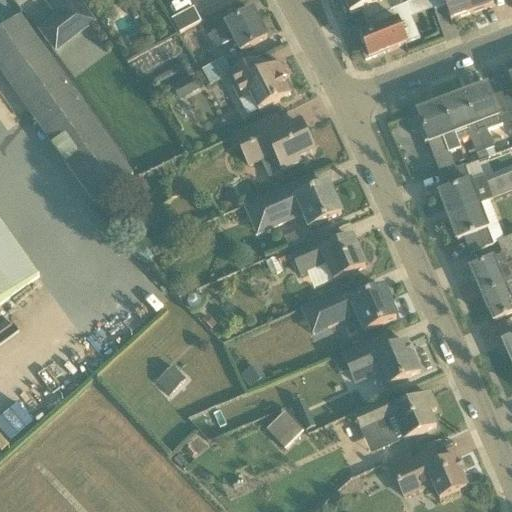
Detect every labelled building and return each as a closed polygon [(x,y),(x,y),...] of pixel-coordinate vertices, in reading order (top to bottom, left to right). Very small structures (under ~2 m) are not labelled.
[(77,0),(44,0),(43,1),(56,19),(78,1),(77,0)] [(366,23),(392,13),(387,0),(382,3),(380,0),(338,0),(345,16),(346,15),(345,14),(349,13),(350,17),(362,12),(366,23)] [(472,15),(466,0),(442,0),(451,23),(472,15)] [(466,0),(472,15),(493,7),(490,0),(466,0)] [(179,35),(201,23),(194,10),(172,21),(179,35)] [(252,13),(224,28),(218,17),(202,26),(215,51),(221,48),(222,49),(235,41),(242,54),(267,40),(252,13)] [(361,52),(366,63),(408,46),(398,23),(397,24),(392,13),(366,23),(371,34),(360,39),(364,51),(361,52)] [(0,73),(93,205),(96,203),(100,209),(105,205),(107,208),(120,199),(118,197),(131,187),(127,181),(132,178),(20,19),(0,32),(0,73)] [(278,74),(282,72),(279,65),(266,72),(259,60),(231,76),(226,79),(240,104),(250,99),(258,115),(290,97),(278,74)] [(226,79),(231,76),(224,61),(202,73),(210,87),(226,79)] [(179,103),(199,91),(192,78),(172,89),(179,103)] [(488,133),(501,128),(500,123),(511,118),(503,95),(492,100),(488,88),(464,97),(485,153),(494,150),(488,133)] [(471,139),(478,156),(485,153),(464,97),(441,106),(452,136),(454,136),(456,141),(457,140),(458,144),(471,139)] [(428,144),(439,172),(454,166),(450,156),(461,151),(456,141),(454,136),(452,136),(441,106),(417,115),(419,118),(407,123),(412,136),(420,132),(425,145),(428,144)] [(270,182),(301,167),(299,163),(314,155),(300,125),(271,139),(264,124),(236,137),(250,168),(261,163),(270,182)] [(485,153),(478,156),(480,163),(488,160),(485,153)] [(456,171),(454,166),(439,172),(447,193),(440,195),(448,219),(479,208),(511,195),(511,180),(510,175),(487,185),(484,179),(471,184),(465,168),(456,171)] [(273,230),(302,218),(308,231),(341,216),(328,187),(301,199),(295,186),(244,209),(256,237),(273,230)] [(479,208),(448,219),(457,243),(465,239),(471,256),(494,247),(479,208)] [(0,305),(38,278),(0,224),(0,305)] [(290,252),(308,244),(303,232),(285,240),(290,252)] [(498,245),(501,252),(511,246),(511,238),(505,242),(498,245)] [(327,269),(333,284),(365,270),(352,240),(325,252),(319,240),(308,244),(290,252),(289,253),(301,280),(327,269)] [(470,271),(482,298),(504,288),(511,284),(511,246),(501,252),(503,258),(492,263),(492,262),(470,271)] [(482,298),(493,325),(494,326),(511,317),(511,306),(504,288),(482,298)] [(359,319),(365,334),(396,320),(383,290),(352,304),(347,292),(317,305),(301,313),(312,337),(328,330),(329,332),(359,319)] [(511,340),(502,345),(511,366),(511,340)] [(349,370),(356,385),(384,373),(390,388),(420,375),(407,345),(380,357),(374,344),(344,357),(349,370)] [(344,357),(333,362),(338,375),(349,370),(344,357)] [(156,385),(169,398),(186,381),(173,367),(156,385)] [(240,378),(250,391),(261,382),(252,369),(240,378)] [(384,450),(388,449),(404,442),(404,443),(435,429),(429,415),(436,412),(430,397),(393,414),(388,402),(354,416),(361,432),(373,427),(384,450)] [(280,415),(261,432),(279,452),(298,435),(280,415)] [(310,417),(298,423),(301,429),(306,434),(316,429),(310,417)] [(0,454),(10,450),(0,430),(0,429),(0,454)] [(457,459),(429,472),(423,458),(392,472),(406,502),(433,489),(439,502),(467,490),(460,476),(464,474),(457,459)]
